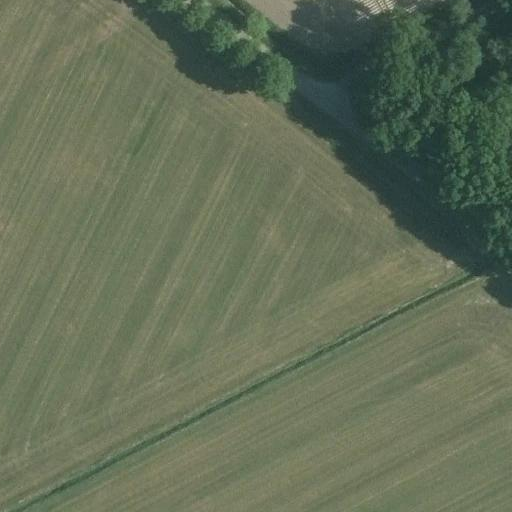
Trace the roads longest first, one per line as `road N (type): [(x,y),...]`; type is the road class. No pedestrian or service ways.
road 1 (unclassified): [(511,265),(312,90),(192,0)]
road 2 (track): [(312,90),(484,0)]
